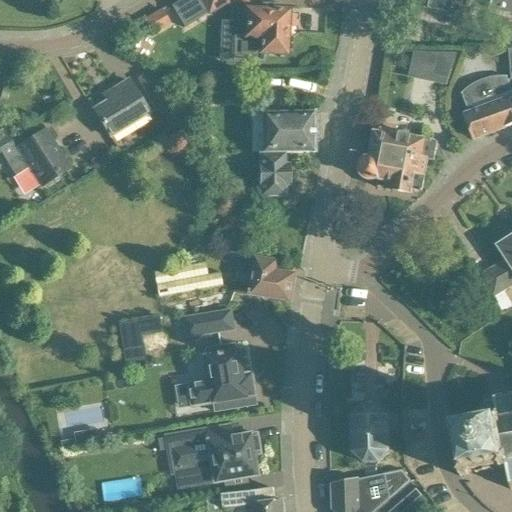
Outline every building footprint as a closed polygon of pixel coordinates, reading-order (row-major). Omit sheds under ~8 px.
[(181,0),(171,6),(184,28),(209,14),(226,4),(248,5),(248,0),(181,0)] [(511,12),(511,0),(492,0),(491,8),(511,12)] [(152,35),(170,24),(162,10),(140,23),(143,28),(147,26),(152,35)] [(236,61),(267,63),(267,54),(285,55),(287,13),(231,10),(231,26),(240,26),(240,32),(245,32),(245,36),(237,36),(236,61)] [(453,75),(460,51),(443,51),(439,72),(453,75)] [(511,69),(510,70),(511,79),(508,80),(506,79),(506,77),(499,78),(489,80),(480,82),(474,86),(461,94),(467,109),(471,107),(473,111),(465,114),(475,139),(511,125),(511,69)] [(114,98),(94,110),(104,127),(113,142),(151,119),(138,98),(128,81),(110,92),(114,98)] [(158,89),(146,97),(154,111),(167,103),(158,89)] [(284,154),(314,154),(313,113),(262,114),(262,153),(259,153),(259,199),(286,198),(285,186),(289,186),(289,165),(285,165),(284,154)] [(395,134),(396,126),(377,123),(369,158),(366,160),(363,163),(362,164),(361,166),(361,167),(361,169),(361,171),(361,173),(362,175),(363,177),(365,178),(366,179),(394,184),(393,191),(411,194),(412,190),(422,192),(428,160),(434,161),(437,143),(395,134)] [(41,187),(52,180),(69,169),(45,131),(25,144),(20,136),(0,148),(0,151),(16,177),(30,168),(41,187)] [(187,193),(180,182),(147,203),(154,214),(187,193)] [(135,190),(117,201),(132,224),(150,212),(135,190)] [(480,275),(493,298),(511,286),(511,237),(497,247),(506,260),(480,275)] [(277,262),(257,258),(241,256),(235,292),(251,295),(270,296),(291,303),(297,265),(277,262)] [(223,287),(221,271),(207,273),(206,263),(154,269),(157,295),(223,287)] [(219,313),(184,319),(188,338),(223,332),(219,313)] [(237,352),(236,344),(206,349),(207,357),(205,358),(209,381),(188,385),(192,406),(213,402),(214,412),(248,406),(246,397),(256,395),(252,374),(243,375),(239,352),(237,352)] [(511,396),(497,400),(496,394),(493,395),(494,400),(487,402),(485,399),(483,401),(485,403),(482,409),(479,410),(479,412),(482,412),(485,418),(482,423),(460,428),(460,425),(450,427),(452,436),(455,436),(461,467),(458,467),(460,476),(469,475),(469,472),(500,466),(500,469),(507,468),(511,490),(511,396)] [(367,478),(331,485),(332,511),(333,511),(385,511),(380,506),(412,482),(403,470),(378,475),(376,463),(378,463),(378,464),(380,462),(388,453),(389,453),(390,451),(389,450),(389,436),(388,415),(376,405),(364,406),(354,416),(353,416),(352,419),(353,419),(352,437),(353,452),(354,455),(355,454),(363,462),(363,463),(365,464),(365,463),(367,478)] [(232,426),(167,437),(167,438),(168,438),(170,452),(187,449),(190,465),(196,464),(200,485),(259,476),(255,455),(261,454),(258,435),(243,438),(243,437),(233,438),(231,428),(232,428),(232,426)] [(223,494),(206,496),(207,500),(209,511),(224,509),(247,508),(247,511),(285,511),(284,501),(275,502),(275,501),(274,490),(273,486),(223,491),(223,494)]
